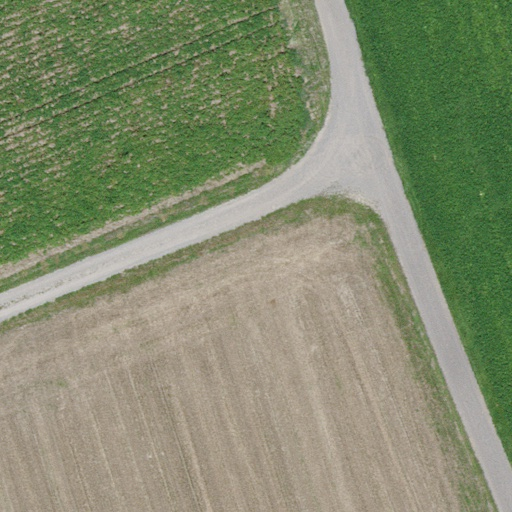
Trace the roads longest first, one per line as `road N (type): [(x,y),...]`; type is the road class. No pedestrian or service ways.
road 1 (track): [(329,0),(371,167),(511,487)]
road 2 (track): [(0,323),(371,167)]
